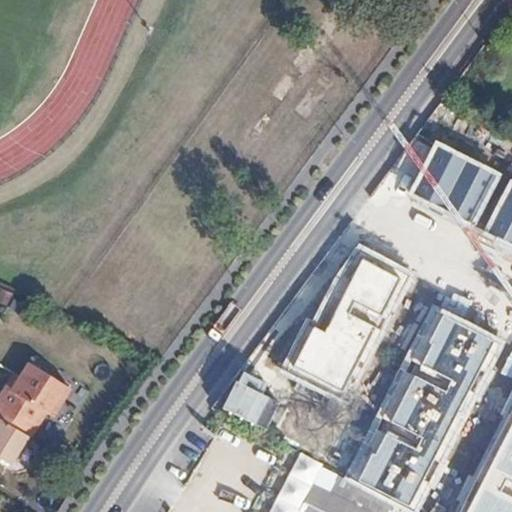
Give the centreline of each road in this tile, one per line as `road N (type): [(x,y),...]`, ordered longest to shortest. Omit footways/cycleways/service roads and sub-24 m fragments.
road 1 (primary): [(462,0),(90,511)]
road 2 (primary): [(115,511),(345,197)]
road 3 (primary): [(345,197),(495,0)]
road 4 (residential): [(345,197),(511,285)]
